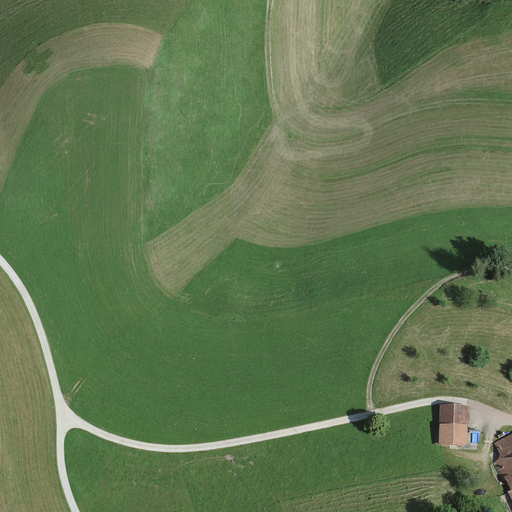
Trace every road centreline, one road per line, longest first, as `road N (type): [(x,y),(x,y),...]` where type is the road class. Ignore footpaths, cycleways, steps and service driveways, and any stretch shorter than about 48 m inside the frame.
road 1 (track): [(63,416),(114,440),(184,448),(429,402),(511,419)]
road 2 (track): [(77,511),(43,331),(0,257)]
road 3 (track): [(371,414),(378,358),(407,315),(440,283),(511,260)]
